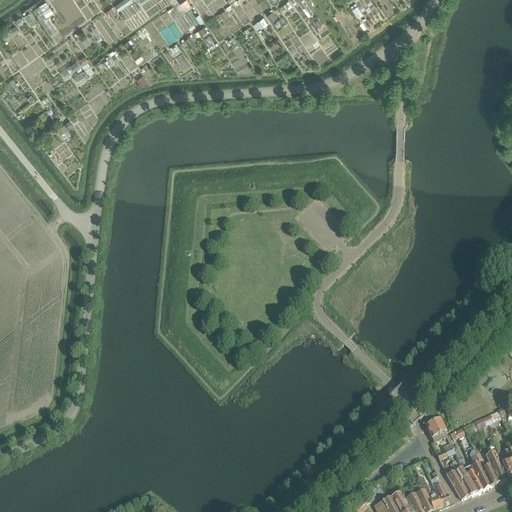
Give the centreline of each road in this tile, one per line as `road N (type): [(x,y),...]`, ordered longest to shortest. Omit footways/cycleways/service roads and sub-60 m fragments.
road 1 (unclassified): [(387,50),(401,76),(398,197),(388,222),(328,280),(314,308),(398,393),(426,446)]
road 2 (unclassified): [(94,228),(109,142),(138,110),(311,89),(387,50)]
road 3 (unclassified): [(0,459),(72,413),(94,228)]
road 4 (unclassified): [(94,228),(67,215),(0,130)]
